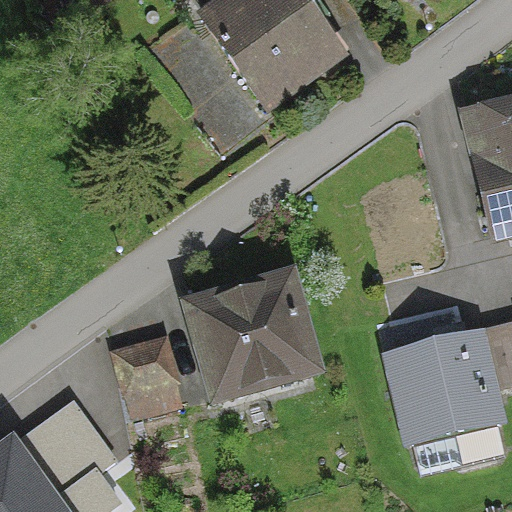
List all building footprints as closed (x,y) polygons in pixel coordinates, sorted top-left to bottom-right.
[(70,0),(91,16),(103,0),(70,0)] [(334,61),(337,58),(295,0),(240,0),(201,28),(261,113),(334,61)] [(511,108),(501,111),(505,128),(466,137),(473,165),(470,166),(488,242),(511,236),(511,108)] [(309,375),(285,289),(189,316),(214,403),(309,375)] [(511,329),(470,340),(471,347),(390,367),(415,470),(422,474),(451,467),(458,472),(494,463),(499,456),(484,393),(511,386),(511,329)] [(160,349),(113,361),(123,399),(170,387),(160,349)] [(64,511),(12,440),(0,448),(0,511),(64,511)]
